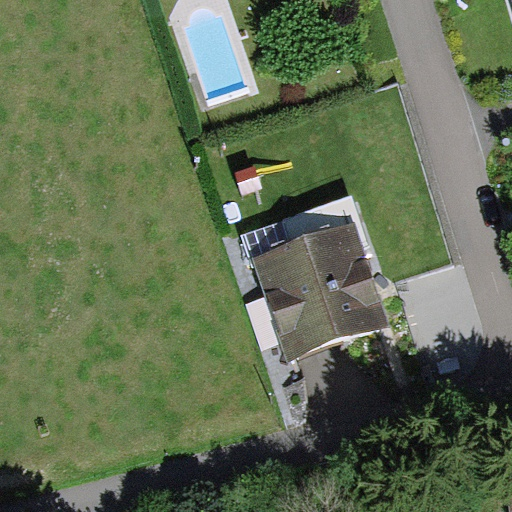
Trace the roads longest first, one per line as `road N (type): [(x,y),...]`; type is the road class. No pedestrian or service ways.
road 1 (residential): [(50,511),(511,386)]
road 2 (residential): [(511,352),(402,0)]
